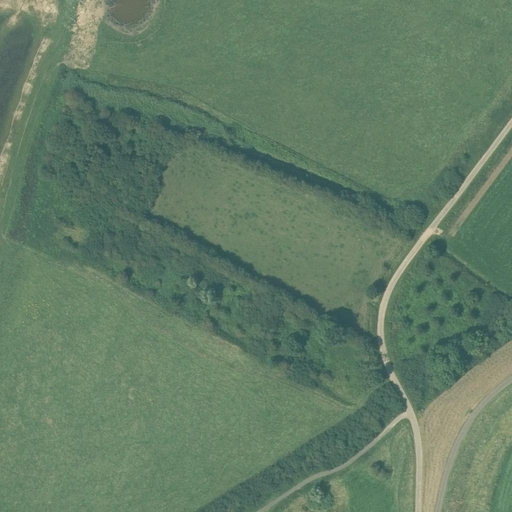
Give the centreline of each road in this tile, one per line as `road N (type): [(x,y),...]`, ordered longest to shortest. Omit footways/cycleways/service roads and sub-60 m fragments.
road 1 (unclassified): [(418,511),(415,428),(382,347),(385,299),(511,122)]
road 2 (unclassified): [(437,511),(463,432),(511,378)]
